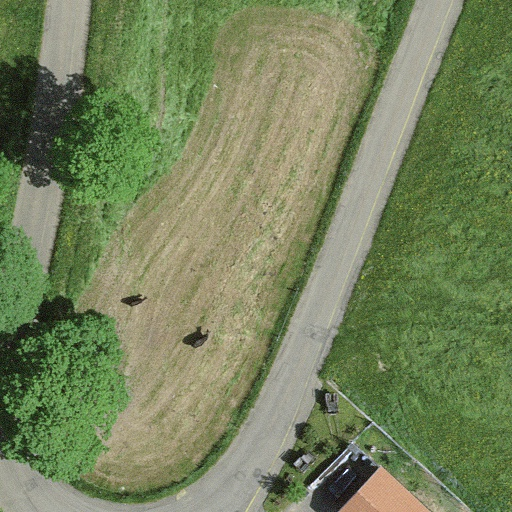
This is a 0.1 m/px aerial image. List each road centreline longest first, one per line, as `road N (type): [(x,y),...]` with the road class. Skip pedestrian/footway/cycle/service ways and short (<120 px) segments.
road 1 (unclassified): [(205,511),(244,474),(435,0)]
road 2 (unclassified): [(72,0),(2,456),(18,511)]
